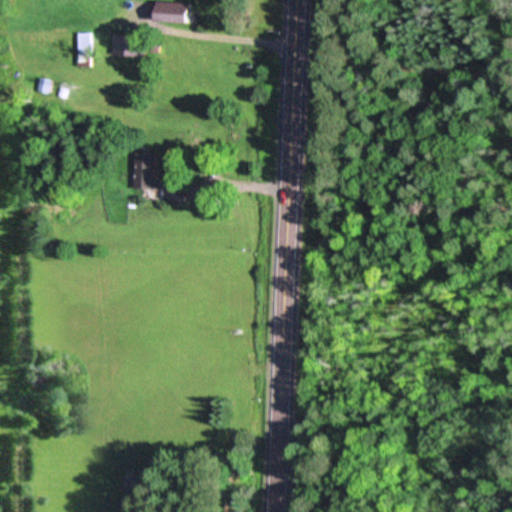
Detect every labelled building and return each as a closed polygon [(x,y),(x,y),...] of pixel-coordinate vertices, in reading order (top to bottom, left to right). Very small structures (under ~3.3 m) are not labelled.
[(192,23),(160,21),(161,1),(193,3),(192,23)] [(94,32),(94,66),(81,66),(81,32),(94,32)] [(117,34),(148,36),(146,57),(115,54),(117,34)] [(50,92),(43,91),(43,78),(51,79),(50,92)] [(138,155),(162,155),(161,188),(138,187),(138,155)]
